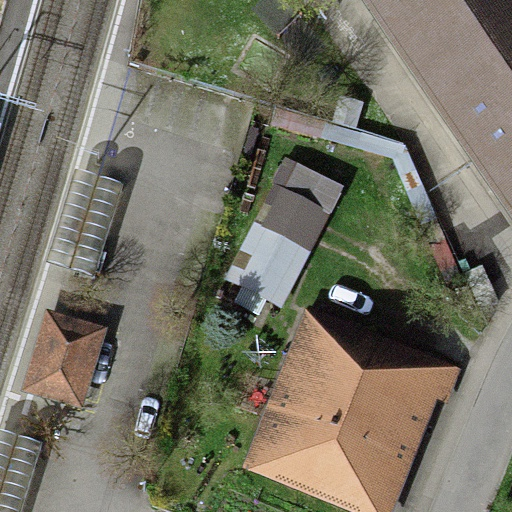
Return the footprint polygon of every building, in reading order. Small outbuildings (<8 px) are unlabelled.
[(511,0),(405,0),(392,9),(511,184),(511,0)] [(123,193),(77,179),(50,272),(95,285),(123,193)] [(314,214),(288,196),(241,283),(267,300),(314,214)] [(76,395),(92,334),(58,325),(42,387),(76,395)] [(293,511),(399,511),(450,385),(303,328),(238,490),(293,511)] [(0,438),(0,511),(22,511),(42,452),(0,438)]
